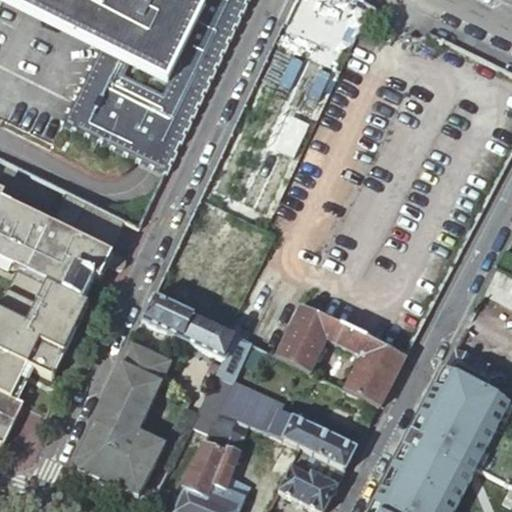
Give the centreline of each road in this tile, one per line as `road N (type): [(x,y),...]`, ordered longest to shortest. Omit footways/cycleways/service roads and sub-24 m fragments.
road 1 (unclassified): [(272,0),(40,498)]
road 2 (unclassified): [(348,511),(511,201)]
road 3 (unknown): [(0,116),(137,187)]
